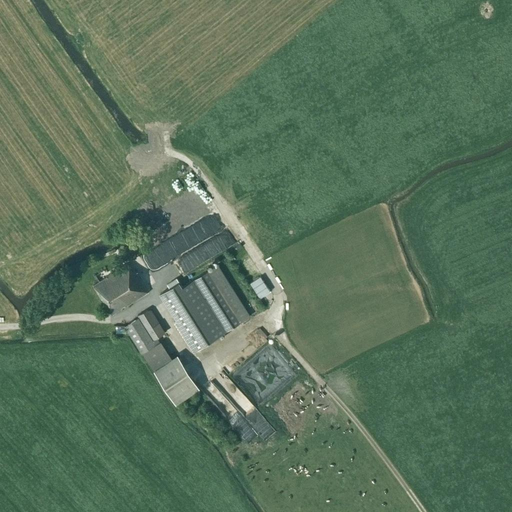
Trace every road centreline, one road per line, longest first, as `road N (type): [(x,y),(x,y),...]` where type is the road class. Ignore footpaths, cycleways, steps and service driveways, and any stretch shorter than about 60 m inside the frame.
road 1 (track): [(195,365),(264,318),(276,299),(201,175),(175,156)]
road 2 (track): [(264,318),(345,404),(421,511)]
